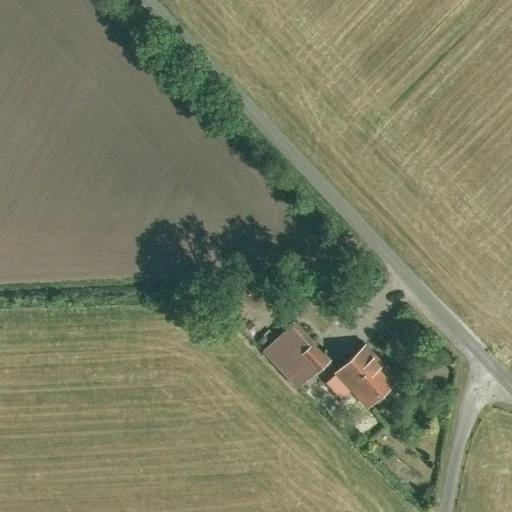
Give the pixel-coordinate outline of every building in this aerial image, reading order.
[(214,309),(230,325),(246,310),(230,293),(214,309)] [(346,315),(322,334),(329,343),(353,324),(346,315)] [(304,347),(318,335),(302,317),(273,342),(289,361),(304,347)] [(318,335),(304,347),(305,349),(318,363),(319,364),(333,352),(318,335)] [(363,346),(339,369),(371,402),(395,379),(363,346)] [(318,363),(305,349),(293,359),(306,373),(318,363)]
